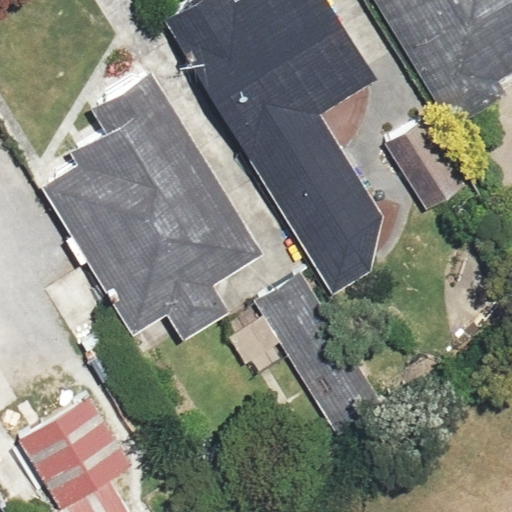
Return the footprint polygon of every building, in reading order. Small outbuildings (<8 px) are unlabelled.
[(341,290),(380,262),(366,242),(392,224),(318,120),(388,70),(338,0),(182,0),(209,37),(177,60),(341,290)] [(511,0),(367,0),(441,112),(511,65),(511,0)] [(167,307),(183,332),(269,276),(254,252),(262,246),(145,63),(49,124),(71,157),(30,182),(127,333),(167,307)] [(382,392),(299,264),(273,282),(247,298),(255,311),(217,336),(246,380),(280,358),(326,429),(382,392)] [(511,511),(511,366),(268,511),(511,511)] [(138,479),(84,392),(2,443),(45,511),(126,511),(115,494),(138,479)]
